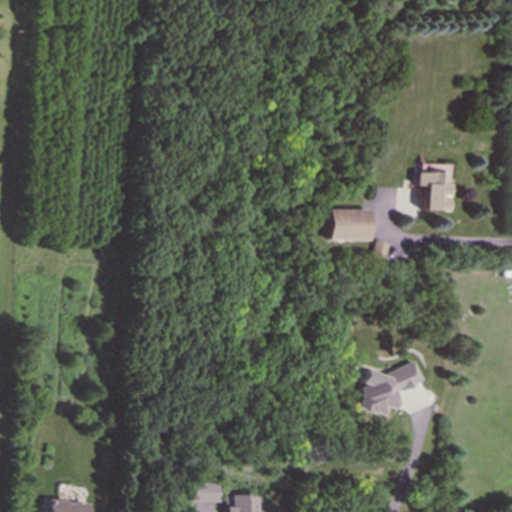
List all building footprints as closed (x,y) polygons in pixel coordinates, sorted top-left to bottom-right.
[(443,211),(444,165),(413,165),(413,186),(420,186),(419,211),(443,211)] [(362,241),(363,210),(318,210),(318,241),(362,241)] [(384,244),(370,241),(366,255),(380,259),(384,244)] [(418,382),(411,362),(377,375),(360,369),(356,381),(358,386),(354,395),(356,399),(353,408),(379,417),(381,410),(387,408),(392,392),(418,382)] [(186,502),(217,503),(217,483),(186,483),(186,502)] [(252,511),(253,496),(223,495),(222,511),(252,511)] [(40,511),(84,511),(84,503),(41,501),(40,511)]
